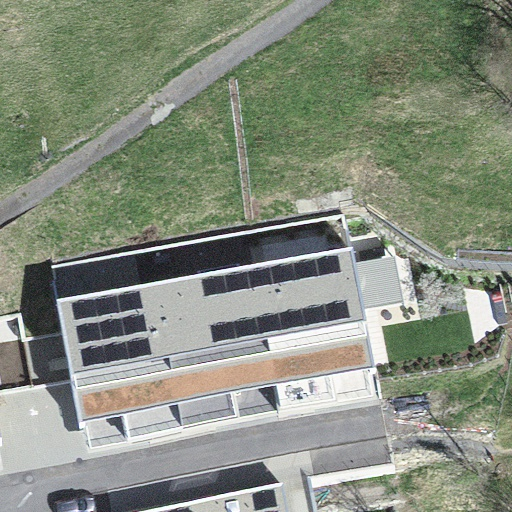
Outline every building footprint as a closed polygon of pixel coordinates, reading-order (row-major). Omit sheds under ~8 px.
[(250,246),(282,420),(376,403),(370,370),(375,369),(348,228),(250,246)] [(282,420),(250,246),(152,264),(183,438),(282,420)] [(183,438),(152,264),(53,282),(62,331),(23,338),(32,390),(71,383),(78,423),(83,422),(89,456),(183,438)] [(0,396),(32,390),(23,338),(0,342),(0,396)] [(212,504),(213,511),(315,511),(311,486),(212,504)]
